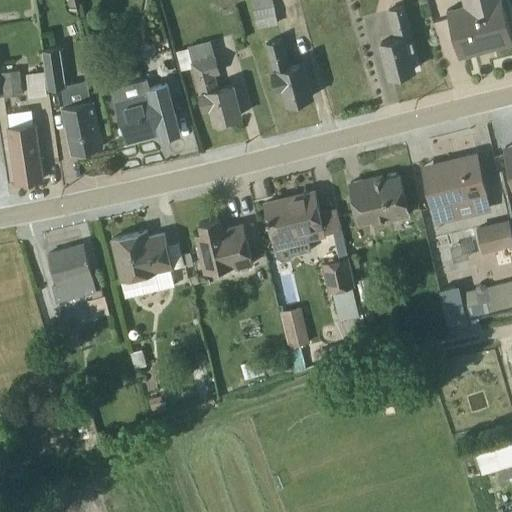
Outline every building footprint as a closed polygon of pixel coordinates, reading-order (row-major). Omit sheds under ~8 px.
[(271,0),(249,0),(255,28),(277,24),(271,0)] [(511,44),(511,43),(501,0),(461,0),(463,5),(446,10),(458,58),(511,44)] [(380,41),(389,76),(413,70),(409,54),(414,52),(402,6),(386,10),(393,37),(380,41)] [(286,103),(312,97),(302,60),(289,64),(281,38),(264,43),(272,69),(271,69),(276,89),(282,88),(286,103)] [(214,123),(240,115),(232,84),(231,83),(218,86),(215,75),(220,73),(215,55),(214,55),(210,40),(187,46),(187,48),(175,52),(180,70),(192,68),(203,109),(209,107),(214,123)] [(65,86),(59,47),(42,49),(48,88),(65,86)] [(19,70),(0,72),(3,96),(22,94),(19,70)] [(25,75),(28,97),(46,95),(43,72),(25,75)] [(147,78),(113,87),(127,140),(159,131),(161,137),(178,132),(165,82),(149,87),(147,78)] [(63,107),(73,153),(101,146),(91,100),(63,107)] [(34,123),(6,127),(15,183),(42,179),(34,123)] [(421,166),(435,223),(489,211),(476,153),(421,166)] [(371,219),(373,224),(408,216),(399,176),(397,176),(394,172),(386,174),(385,179),(383,179),(382,179),(381,175),(350,183),(359,222),(371,219)] [(264,203),(276,256),(282,260),(289,259),(293,253),(293,249),(308,245),(307,241),(325,237),(324,233),(341,229),(336,208),(319,211),(314,191),(264,203)] [(217,219),(199,223),(201,233),(194,235),(204,273),(234,266),(234,269),(252,264),(242,223),(220,228),(217,219)] [(511,242),(511,235),(508,219),(477,226),(483,249),(511,242)] [(125,297),(173,286),(169,269),(183,265),(178,242),(166,245),(163,233),(147,236),(146,231),(111,239),(125,297)] [(83,245),(48,254),(56,284),(51,285),(56,302),(74,297),(75,301),(79,300),(78,296),(90,293),(92,299),(87,301),(92,318),(108,314),(99,282),(93,283),(83,245)] [(465,245),(442,249),(446,270),(469,266),(465,245)] [(347,255),(320,261),(327,291),(333,290),(339,319),(358,315),(352,286),(354,285),(347,255)] [(355,280),(360,302),(371,299),(367,278),(355,280)] [(511,280),(486,286),(483,284),(480,283),(476,285),(474,289),(458,293),(464,316),(511,305),(511,307),(511,280)] [(300,307),(300,306),(280,311),(294,372),(305,368),(299,345),(308,343),(300,307)] [(54,351),(80,345),(76,329),(69,331),(68,327),(64,328),(63,323),(49,327),(54,351)] [(323,350),(326,360),(345,354),(341,344),(323,350)] [(146,364),(141,349),(129,353),(134,368),(146,364)] [(258,359),(240,364),(245,378),(263,373),(258,359)] [(164,410),(160,394),(149,398),(153,413),(164,410)] [(96,432),(87,401),(72,405),(80,437),(96,432)] [(511,445),(509,436),(473,447),(482,473),(498,468),(502,480),(511,476),(511,445)] [(0,471),(10,467),(0,442),(0,471)]
